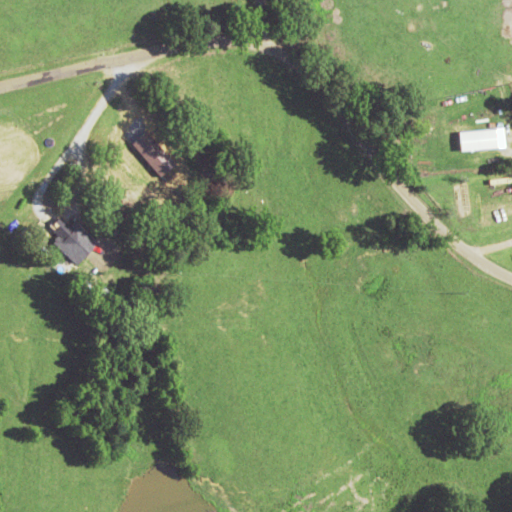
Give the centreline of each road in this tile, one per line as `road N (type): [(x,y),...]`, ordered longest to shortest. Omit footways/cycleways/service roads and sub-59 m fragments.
road 1 (residential): [(511,246),(378,182),(229,28),(173,18),(0,31)]
road 2 (residential): [(0,187),(45,77),(76,26)]
